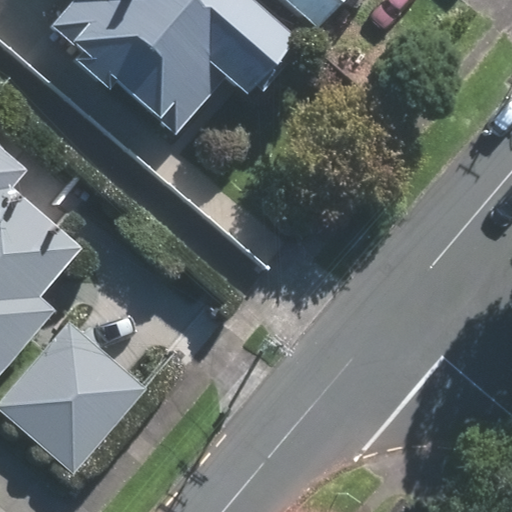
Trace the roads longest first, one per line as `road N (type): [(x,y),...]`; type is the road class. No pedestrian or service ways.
road 1 (tertiary): [(225,511),(391,317)]
road 2 (tertiary): [(391,317),(511,176)]
road 3 (residential): [(391,317),(511,415)]
